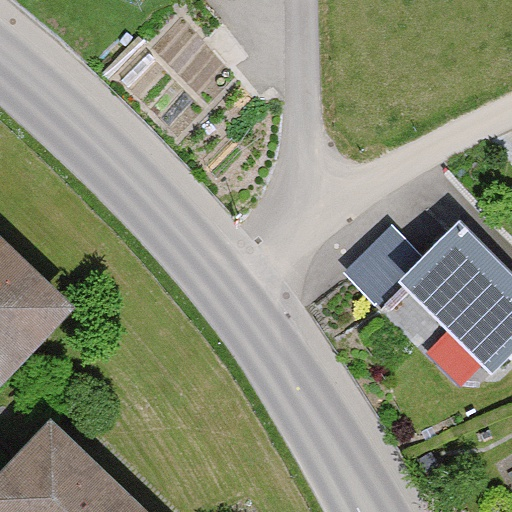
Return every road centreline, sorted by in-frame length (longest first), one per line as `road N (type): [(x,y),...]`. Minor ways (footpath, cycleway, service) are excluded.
road 1 (secondary): [(0,62),(150,201),(234,297)]
road 2 (secondary): [(234,297),(310,401),(372,511)]
road 3 (residential): [(307,221),(511,125)]
road 4 (residential): [(307,221),(304,0)]
